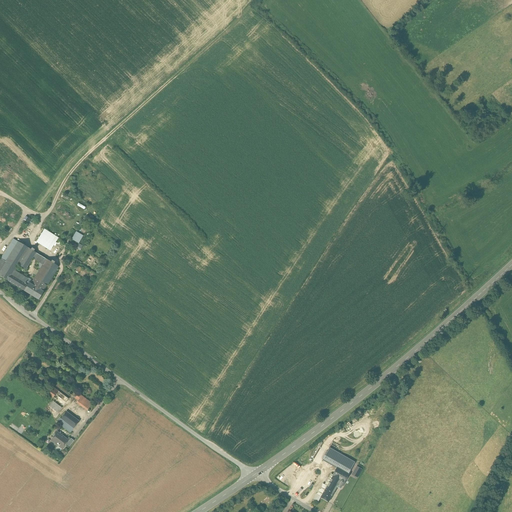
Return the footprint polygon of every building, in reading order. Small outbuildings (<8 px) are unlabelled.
[(36,243),(50,251),(59,238),(45,229),(36,243)] [(83,236),(77,232),(72,239),(79,243),(83,236)] [(12,238),(0,257),(0,258),(3,260),(5,262),(18,242),(12,238)] [(36,253),(18,242),(5,262),(3,260),(0,265),(0,266),(13,274),(15,271),(18,265),(26,269),(32,258),(36,253)] [(38,272),(36,276),(33,281),(36,282),(45,287),(58,266),(39,255),(36,260),(42,265),(38,272)] [(13,274),(0,266),(0,275),(8,281),(12,275),(13,274)] [(22,275),(15,271),(13,274),(12,275),(20,280),(22,275)] [(20,280),(12,275),(8,281),(24,291),(27,285),(25,283),(26,283),(25,282),(24,283),(20,280)] [(36,282),(33,281),(31,284),(29,283),(27,285),(24,291),(38,300),(43,291),(45,287),(36,282)] [(51,386),(44,395),(51,400),(58,391),(51,386)] [(87,400),(78,393),(75,398),(78,400),(77,401),(83,406),(87,400)] [(52,399),(48,404),(59,412),(63,407),(52,399)] [(92,404),(87,400),(83,406),(88,409),(92,404)] [(66,412),(60,419),(73,428),(79,421),(66,412)] [(73,428),(60,419),(57,423),(70,433),(73,428)] [(68,440),(57,432),(50,440),(58,446),(59,445),(62,447),(64,445),(68,440)] [(355,462),(329,447),(322,460),(337,468),(338,468),(348,474),(355,462)] [(362,469),(357,466),(353,473),(359,476),(362,469)] [(348,474),(338,468),(337,468),(334,475),(344,481),(348,474)] [(330,482),(334,475),(332,474),(325,484),(323,483),(317,494),(314,499),(319,502),(321,497),(321,496),(330,482)] [(344,481),(334,475),(330,482),(337,486),(340,488),(344,481)] [(330,482),(321,496),(321,497),(329,502),(329,501),(337,486),(330,482)]
